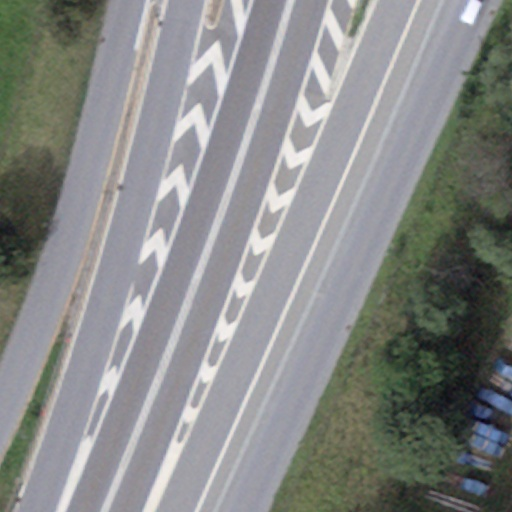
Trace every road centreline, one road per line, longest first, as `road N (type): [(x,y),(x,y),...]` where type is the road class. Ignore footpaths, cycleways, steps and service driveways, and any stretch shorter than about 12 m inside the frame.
road 1 (primary): [(241,511),(471,0)]
road 2 (trunk): [(174,511),(391,0)]
road 3 (trunk): [(289,0),(231,179),(101,511)]
road 4 (trunk): [(181,0),(40,511)]
road 5 (primary): [(128,0),(57,243),(0,383)]
